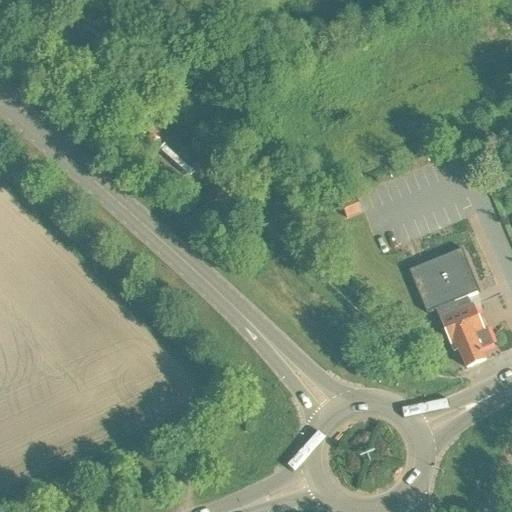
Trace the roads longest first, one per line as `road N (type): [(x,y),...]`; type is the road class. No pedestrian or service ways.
road 1 (primary): [(332,412),(0,103)]
road 2 (unclassified): [(198,177),(6,6)]
